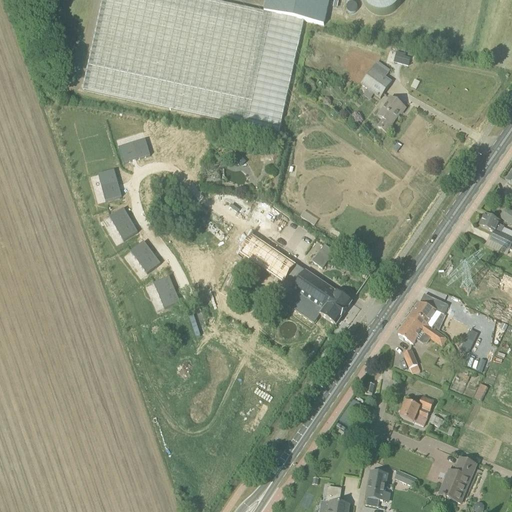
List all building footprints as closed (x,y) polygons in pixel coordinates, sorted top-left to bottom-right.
[(279,136),(304,22),(264,13),(202,0),(102,0),(83,93),(279,136)] [(266,0),(264,13),(304,22),(324,26),(329,0),(266,0)] [(363,0),(365,6),(369,10),(374,14),(380,15),(387,15),(393,12),(397,7),(400,1),(399,0),(363,0)] [(397,52),(394,63),(408,67),(410,59),(404,58),(405,55),(397,52)] [(392,84),(385,79),(390,72),(377,63),(361,86),(380,100),(392,84)] [(393,127),(392,126),(404,109),(391,99),(378,118),(383,121),(378,128),(387,135),(393,127)] [(145,140),(119,151),(126,167),(152,156),(145,140)] [(97,176),(105,203),(121,198),(114,171),(97,176)] [(109,218),(123,243),(138,234),(124,210),(109,218)] [(502,219),(511,225),(511,212),(508,210),(502,219)] [(500,223),(494,220),(485,216),(480,227),(494,234),(490,242),(509,251),(511,252),(511,238),(502,234),(505,228),(499,226),(500,223)] [(132,256),(151,276),(163,265),(144,244),(132,256)] [(335,254),(325,247),(313,264),(323,271),(335,254)] [(336,327),(352,305),(306,273),(296,266),(285,282),(286,282),(284,285),(323,312),(320,316),(336,327)] [(171,279),(156,286),(168,311),(183,304),(171,279)] [(419,305),(407,322),(415,326),(415,327),(422,331),(426,327),(431,320),(435,322),(441,314),(437,312),(440,304),(424,297),(420,305),(419,305)] [(415,326),(407,322),(398,336),(400,337),(399,339),(403,342),(404,340),(413,346),(416,341),(423,346),(428,346),(428,345),(431,340),(436,333),(426,327),(422,331),(415,327),(415,326)] [(403,356),(410,370),(417,367),(410,353),(403,356)] [(366,395),(372,396),(375,386),(369,385),(366,395)] [(475,400),(482,402),(487,388),(480,386),(475,400)] [(423,398),(418,409),(406,404),(400,419),(423,429),(434,403),(423,398)] [(357,419),(345,411),(339,421),(350,429),(357,419)] [(433,417),(430,424),(440,428),(441,426),(444,427),(446,422),(433,417)] [(446,499),(460,505),(476,467),(460,461),(454,474),(449,472),(448,476),(445,475),(444,480),(446,481),(439,496),(444,498),(443,499),(446,500),(446,499)] [(416,481),(398,473),(395,481),(413,489),(416,481)] [(371,474),(365,506),(377,508),(379,501),(382,501),(387,477),(371,474)] [(348,511),(349,507),(339,505),(342,491),(328,489),(325,504),(330,505),(329,511),(348,511)]
